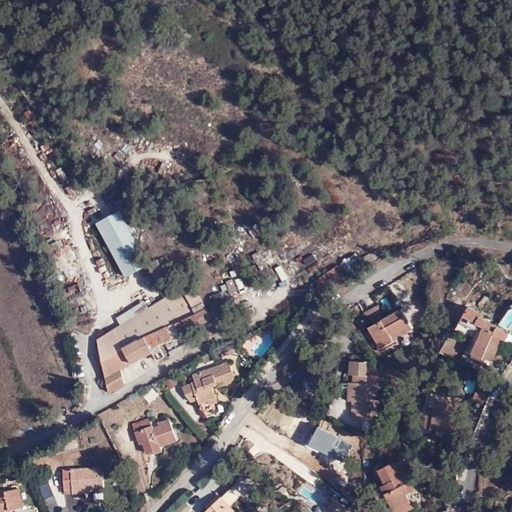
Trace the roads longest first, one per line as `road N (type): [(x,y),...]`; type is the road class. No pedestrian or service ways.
road 1 (residential): [(511,243),(422,252),(344,296),(276,355),(208,463),(154,511)]
road 2 (unclassified): [(241,328),(0,461)]
road 3 (track): [(511,134),(452,147),(455,164),(511,188)]
road 4 (residential): [(463,511),(491,414),(511,385)]
